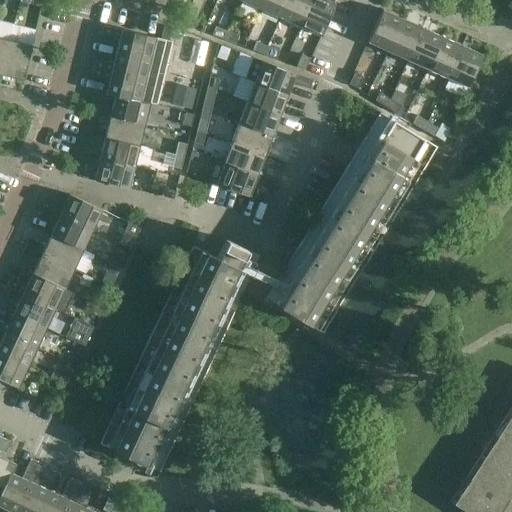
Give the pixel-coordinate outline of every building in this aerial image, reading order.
[(194,0),(192,0),(183,21),(191,24),(197,13),(201,3),(194,0)] [(263,0),(240,0),(240,1),(260,10),(263,0)] [(287,0),(263,0),(260,10),(279,18),(287,0)] [(311,0),(287,0),(279,18),(299,27),(311,0)] [(325,0),(311,0),(299,27),(320,37),(334,4),(325,0)] [(381,10),(379,16),(367,43),(387,52),(402,19),(381,10)] [(387,52),(407,61),(422,28),(402,19),(387,52)] [(115,51),(164,63),(170,41),(173,29),(163,27),(160,39),(120,29),(120,30),(103,26),(101,35),(118,39),(115,51)] [(223,40),(226,31),(215,27),(211,35),(223,40)] [(441,37),(422,28),(407,61),(427,70),(441,37)] [(226,31),(223,40),(235,44),(238,36),(226,31)] [(427,70),(446,78),(461,46),(441,37),(427,70)] [(0,75),(9,40),(0,38),(0,75)] [(22,80),(24,75),(31,46),(9,40),(0,75),(22,80)] [(264,55),(267,46),(255,42),(252,50),(264,55)] [(267,46),(264,55),(275,59),(279,51),(267,46)] [(467,88),(481,55),(461,46),(446,78),(467,88)] [(220,60),(230,63),(234,52),(225,48),(220,60)] [(159,84),(164,63),(115,51),(112,64),(95,59),(93,68),(159,84)] [(301,55),(295,66),(304,70),(309,59),(301,55)] [(252,57),(244,79),(254,82),(287,95),(295,74),(262,61),(252,57)] [(154,104),(159,84),(93,68),(90,77),(108,81),(105,94),(114,97),(114,96),(140,102),(140,101),(149,103),(154,104)] [(354,73),(348,85),(357,89),(362,77),(354,73)] [(206,88),(215,91),(218,78),(209,76),(206,88)] [(312,81),(303,77),(300,76),(297,85),(309,89),(312,81)] [(246,102),(280,115),(287,95),(254,82),(246,102)] [(215,91),(206,88),(203,101),(212,103),(215,91)] [(385,107),(390,99),(379,93),(374,101),(385,107)] [(114,97),(109,116),(144,125),(149,103),(140,101),(140,102),(114,96),(114,97)] [(390,99),(385,107),(396,114),(400,106),(390,99)] [(238,122),(272,135),(280,115),(246,102),(238,122)] [(190,127),(193,115),(184,112),(181,125),(190,127)] [(265,298),(322,333),(436,147),(379,112),(265,298)] [(422,130),(427,122),(416,115),(411,123),(422,130)] [(139,146),(144,125),(109,116),(104,137),(139,146)] [(196,131),(205,133),(208,121),(199,118),(196,131)] [(272,135),(238,122),(231,143),(264,155),(272,135)] [(427,122),(422,130),(433,136),(438,129),(427,122)] [(205,133),(196,131),(193,143),(202,145),(205,133)] [(104,137),(99,158),(134,167),(139,146),(104,137)] [(174,154),(183,157),(186,144),(177,142),(174,154)] [(223,163),(257,176),(264,155),(231,143),(223,163)] [(192,152),(189,160),(196,163),(199,155),(192,152)] [(183,157),(174,154),(171,167),(180,169),(183,157)] [(93,180),(99,182),(128,189),(134,167),(99,158),(93,180)] [(215,184),(249,197),(257,176),(223,163),(215,184)] [(173,199),(175,190),(163,187),(160,196),(173,199)] [(257,189),(254,198),(266,203),(269,194),(257,189)] [(59,215),(92,230),(101,210),(69,194),(59,215)] [(55,213),(43,207),(39,216),(51,221),(55,213)] [(83,250),(92,230),(59,215),(50,234),(83,250)] [(128,223),(124,231),(135,237),(139,228),(128,223)] [(73,270),(83,250),(50,234),(45,246),(29,238),(25,246),(27,247),(36,251),(41,254),(73,270)] [(216,258),(193,247),(192,246),(99,443),(153,469),(152,471),(140,470),(140,476),(156,478),(261,254),(259,254),(258,256),(225,240),(216,258)] [(36,251),(27,247),(25,246),(21,254),(32,260),(36,251)] [(127,253),(113,247),(106,260),(120,267),(127,253)] [(64,289),(73,270),(41,254),(31,274),(64,289)] [(118,268),(106,262),(104,266),(105,272),(114,276),(118,268)] [(105,273),(101,282),(110,287),(114,277),(105,273)] [(21,283),(17,291),(22,294),(55,309),(63,313),(73,294),(64,289),(31,274),(26,286),(21,283)] [(6,286),(17,291),(21,283),(10,278),(6,286)] [(17,291),(6,286),(2,294),(14,300),(17,291)] [(45,328),(55,309),(22,294),(13,313),(45,328)] [(36,348),(45,328),(13,313),(4,333),(36,348)] [(64,338),(83,347),(93,327),(74,318),(64,338)] [(0,354),(27,367),(36,348),(4,333),(0,330),(0,354)] [(0,379),(17,388),(27,367),(0,354),(0,379)] [(64,362),(55,381),(65,385),(74,367),(64,362)] [(468,475),(465,480),(470,483),(457,503),(471,511),(503,511),(505,511),(506,511),(510,511),(511,510),(511,417),(500,436),(495,433),(492,438),(497,441),(473,478),(468,475)] [(2,438),(0,441),(0,451),(4,453),(10,442),(2,438)] [(0,456),(0,493),(10,472),(11,473),(15,464),(0,456)] [(32,477),(37,465),(29,461),(23,473),(32,477)] [(37,465),(32,477),(40,481),(45,469),(37,465)] [(14,511),(29,481),(11,473),(10,472),(0,493),(0,507),(10,511),(14,511)] [(71,495),(76,484),(68,480),(62,491),(71,495)] [(14,511),(38,511),(49,491),(29,481),(14,511)] [(76,484),(71,495),(79,499),(84,487),(76,484)] [(49,491),(38,511),(62,511),(68,500),(49,491)] [(107,498),(102,510),(106,511),(110,511),(115,502),(107,498)] [(86,511),(88,509),(68,500),(62,511),(86,511)]
